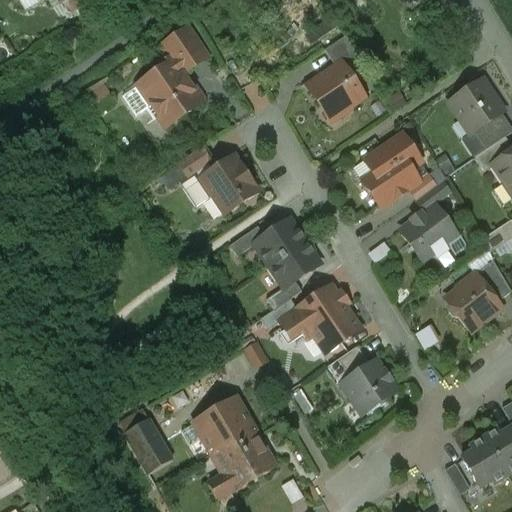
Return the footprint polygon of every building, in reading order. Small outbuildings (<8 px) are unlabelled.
[(54,0),(60,9),(72,0),(54,0)] [(185,31),(162,47),(171,61),(181,77),(182,76),(205,60),(185,31)] [(345,38),(323,52),(334,68),(339,65),(343,70),(358,60),(345,38)] [(181,77),(171,61),(160,68),(163,71),(137,89),(150,108),(147,110),(147,111),(154,121),(155,121),(158,119),(164,129),(201,104),(199,101),(201,100),(201,99),(194,89),(193,88),(191,90),(182,76),(181,77)] [(334,68),(306,87),(327,119),(341,110),(347,111),(363,100),(343,70),(339,65),(334,68)] [(482,82),(448,104),(459,122),(464,119),(473,134),(501,116),(503,114),(482,82)] [(94,119),(116,105),(103,83),(80,97),(94,119)] [(511,132),(501,116),(473,134),(485,151),(473,159),(473,160),(511,133),(511,132)] [(511,133),(473,160),(483,174),(494,166),(493,165),(511,152),(511,150),(504,139),(511,134),(511,133)] [(401,136),(362,162),(371,175),(361,182),(380,211),(408,192),(419,185),(418,184),(410,172),(421,165),(401,136)] [(204,149),(178,167),(185,177),(211,160),(204,149)] [(511,152),(493,165),(494,166),(511,193),(511,152)] [(234,158),(199,182),(207,199),(206,203),(207,207),(211,213),(215,215),(219,216),(221,215),(223,217),(258,193),(234,158)] [(427,178),(418,184),(419,185),(408,192),(415,203),(435,189),(427,178)] [(435,189),(415,203),(424,214),(433,207),(433,208),(450,195),(442,184),(435,189)] [(424,214),(421,216),(420,214),(409,222),(410,224),(399,232),(422,264),(433,256),(436,260),(448,251),(445,247),(456,238),(433,208),(433,207),(424,214)] [(255,277),(255,278),(309,241),(308,240),(305,243),(301,237),(300,238),(289,221),(264,239),(253,246),(254,247),(268,268),(255,277)] [(511,225),(510,222),(480,242),(489,255),(511,239),(511,225)] [(236,259),(254,247),(253,246),(264,239),(257,229),(229,248),(236,259)] [(269,269),(283,290),(283,291),(294,284),(320,266),(308,250),(310,249),(306,244),(309,241),(255,278),(269,269)] [(375,264),(390,253),(383,245),(368,256),(375,264)] [(510,294),(492,263),(474,277),(496,305),(510,294)] [(474,277),(474,276),(457,289),(460,292),(446,303),(448,306),(447,311),(452,318),(458,318),(470,334),(500,310),(496,305),(474,277)] [(265,302),(273,313),(290,301),(301,294),(294,284),(283,291),(283,290),(265,302)] [(296,311),(278,324),(279,325),(292,344),(302,337),(304,340),(311,336),(324,356),(360,331),(331,288),(296,311)] [(278,324),(296,311),(290,301),(273,313),(260,322),(267,333),(279,325),(278,324)] [(423,350),(435,345),(429,329),(417,333),(423,350)] [(257,342),(243,349),(253,370),(267,364),(257,342)] [(327,369),(339,387),(368,367),(356,349),(327,369)] [(382,375),(374,364),(368,367),(339,387),(350,403),(357,404),(367,419),(382,408),(380,405),(396,394),(389,383),(391,382),(384,373),(382,375)] [(236,400),(192,425),(192,427),(201,442),(210,458),(211,457),(234,444),(238,449),(258,438),(236,400)] [(118,426),(124,436),(148,422),(142,412),(118,426)] [(148,422),(124,436),(148,477),(171,463),(148,422)] [(201,442),(192,427),(180,434),(189,449),(201,442)] [(511,429),(501,435),(498,430),(483,439),(506,479),(511,475),(511,429)] [(234,444),(211,457),(223,478),(208,486),(216,501),(231,493),(232,495),(276,469),(258,438),(238,449),(234,444)] [(506,479),(483,439),(467,448),(471,453),(460,460),(479,491),(491,483),(493,487),(506,479)] [(0,462),(0,483),(8,479),(0,462)] [(443,470),(462,494),(471,486),(452,463),(443,470)]
